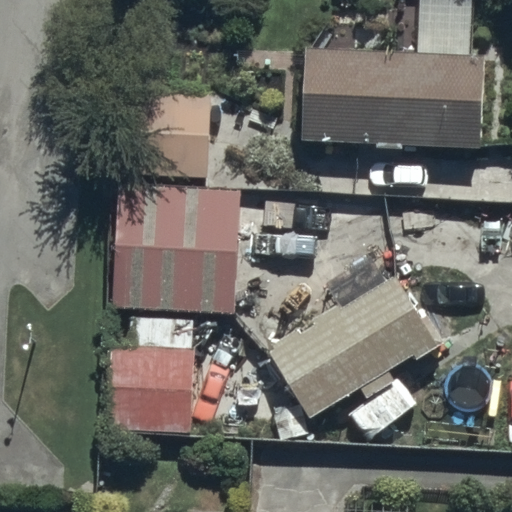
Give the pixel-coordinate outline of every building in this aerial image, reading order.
[(417,43),(304,40),(301,138),(476,144),(479,47),(472,47),(473,13),(418,12),(417,43)] [(209,87),(128,85),(125,167),(206,170),(209,87)] [(239,182),(118,176),(112,298),(233,304),(239,182)] [(342,294),(268,341),(310,407),(355,378),(363,391),(392,373),(387,366),(440,332),(399,267),(385,276),(367,248),(328,272),(342,294)] [(191,427),(194,315),(127,314),(126,343),(110,342),(107,424),(191,427)]
